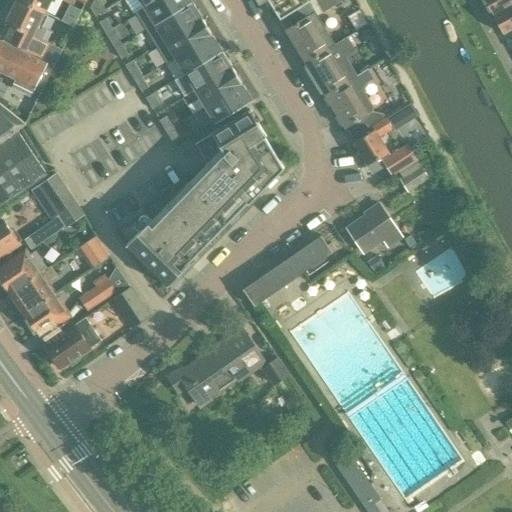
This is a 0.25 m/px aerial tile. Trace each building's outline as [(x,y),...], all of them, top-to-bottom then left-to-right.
[(10,26),(3,40),(43,59),(41,62),(46,64),(52,67),(61,50),(50,44),(33,36),(44,14),(17,0),(5,23),(10,26)] [(16,0),(17,0),(44,14),(51,0),(16,0)] [(106,10),(99,0),(94,0),(90,8),(95,17),(106,10)] [(146,30),(192,2),(190,0),(159,0),(136,14),(145,29),(146,30)] [(136,14),(159,0),(138,0),(144,8),(136,13),(136,14)] [(267,0),(280,20),(290,14),(309,2),(312,0),(267,0)] [(338,0),(315,0),(320,7),(327,9),(340,1),(338,0)] [(511,0),(484,0),(492,15),(511,3),(511,0)] [(156,47),(202,19),(192,2),(146,30),(152,39),(156,47)] [(296,23),(285,30),(305,62),(335,45),(315,12),(315,11),(309,2),(290,14),(296,23)] [(511,3),(492,15),(504,35),(511,30),(511,3)] [(106,19),(99,23),(105,33),(112,29),(106,19)] [(166,63),(212,35),(202,19),(156,47),(161,55),(166,63)] [(114,27),(112,29),(105,33),(113,45),(121,40),(114,27)] [(184,75),(222,52),(212,35),(166,63),(167,64),(175,59),(178,63),(184,75)] [(335,45),(305,62),(324,94),(356,75),(346,58),(356,52),(347,38),(335,45)] [(0,71),(16,79),(14,83),(32,93),(34,88),(40,91),(52,67),(46,64),(41,62),(0,41),(0,71)] [(129,55),(122,45),(115,49),(121,59),(129,55)] [(232,68),(222,52),(184,75),(195,91),(232,68)] [(133,61),(125,66),(135,82),(143,78),(144,77),(133,61)] [(205,107),(242,84),(232,68),(195,91),(205,107)] [(356,75),(324,94),(345,129),(346,128),(352,138),(385,118),(383,114),(373,112),(374,108),(364,92),(366,85),(374,80),(368,70),(357,76),(356,75)] [(149,88),(143,78),(135,82),(142,92),(149,88)] [(215,124),(253,101),(242,84),(205,107),(215,124)] [(163,103),(156,92),(145,98),(152,110),(163,103)] [(0,142),(17,130),(26,124),(0,103),(0,142)] [(411,105),(400,111),(407,123),(418,116),(411,105)] [(195,144),(207,163),(126,246),(168,287),(190,265),(188,263),(247,203),(249,205),(278,174),(283,169),(265,139),(267,137),(259,124),(250,110),(195,144)] [(166,117),(159,121),(165,131),(173,127),(166,117)] [(385,118),(352,138),(355,143),(354,143),(368,166),(370,164),(375,172),(386,166),(392,175),(416,161),(406,145),(389,155),(378,137),(392,129),(385,118)] [(179,137),(173,127),(165,131),(172,142),(179,137)] [(0,206),(7,202),(47,175),(17,130),(0,142),(0,206)] [(407,191),(427,178),(420,168),(400,180),(407,191)] [(75,204),(62,184),(45,195),(59,215),(75,204)] [(84,216),(75,204),(59,215),(51,221),(58,231),(59,233),(84,216)] [(386,246),(401,236),(380,204),(370,210),(371,213),(347,229),(363,253),(382,240),(386,246)] [(0,255),(18,243),(3,221),(0,223),(0,255)] [(44,226),(25,239),(32,249),(51,236),(44,226)] [(242,290),(254,307),(333,252),(332,252),(336,250),(331,243),(327,246),(321,236),(319,236),(320,237),(243,290),(243,289),(242,290)] [(108,257),(95,237),(78,249),(92,268),(108,257)] [(40,274),(48,269),(36,251),(29,256),(26,252),(0,268),(0,279),(9,293),(40,272),(40,274)] [(40,274),(40,272),(9,293),(24,314),(54,294),(46,282),(57,275),(51,266),(48,269),(40,274)] [(117,268),(108,280),(116,291),(114,292),(117,296),(130,287),(117,268)] [(116,291),(108,280),(80,299),(87,310),(89,309),(114,292),(116,291)] [(150,317),(130,287),(117,296),(112,299),(132,329),(150,317)] [(54,294),(24,314),(38,336),(69,316),(54,294)] [(85,318),(78,322),(66,331),(67,333),(46,347),(52,357),(51,359),(57,367),(59,367),(60,369),(101,341),(85,318)] [(179,392),(187,387),(199,405),(229,384),(263,362),(242,331),(183,371),(181,368),(168,377),(179,392)] [(261,368),(273,385),(287,375),(275,359),(261,368)] [(333,462),(367,511),(378,511),(379,511),(374,503),(380,499),(347,452),(333,462)]
